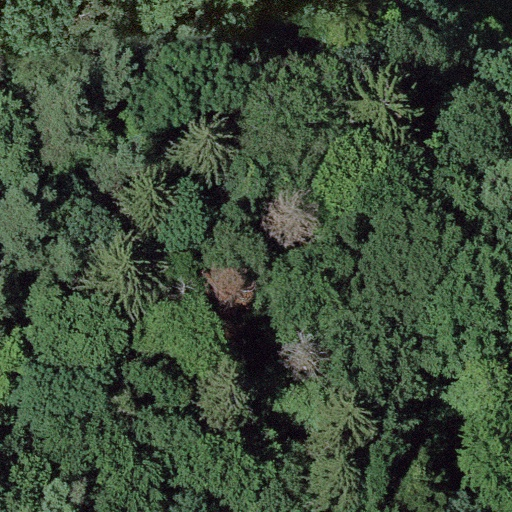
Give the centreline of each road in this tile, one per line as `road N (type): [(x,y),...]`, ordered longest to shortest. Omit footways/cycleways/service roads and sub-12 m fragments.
road 1 (track): [(0,460),(261,0)]
road 2 (track): [(364,0),(511,99)]
